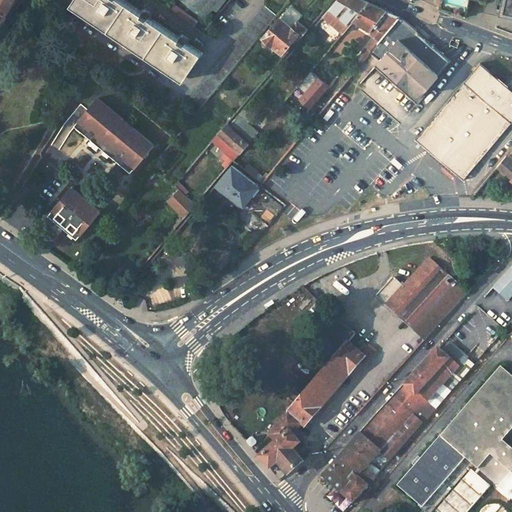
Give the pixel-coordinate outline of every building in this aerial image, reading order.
[(7,16),(10,10),(12,11),(17,0),(0,0),(0,30),(8,17),(7,16)] [(200,55),(121,0),(72,0),(72,1),(183,79),(200,55)] [(176,0),(201,19),(216,0),(176,0)] [(352,0),(336,0),(324,15),(333,23),(352,0)] [(369,3),(362,0),(352,0),(333,23),(339,28),(326,43),(331,47),(354,21),(369,3)] [(511,0),(504,0),(502,14),(511,15),(511,0)] [(198,22),(172,2),(168,7),(193,27),(198,22)] [(400,17),(369,3),(354,21),(376,34),(355,59),(362,64),(372,52),(400,17)] [(277,16),(266,7),(190,99),(201,108),(226,78),(277,16)] [(10,10),(7,16),(8,17),(12,19),(16,13),(12,11),(10,10)] [(451,58),(403,19),(400,17),(372,52),(381,60),(379,62),(420,97),(451,58)] [(309,29),(298,21),(293,27),(282,18),(265,38),(282,52),(291,42),(295,46),(309,29)] [(206,28),(198,22),(193,27),(201,34),(206,28)] [(335,50),(331,47),(325,54),(329,57),(335,50)] [(318,62),(313,57),(297,74),(303,79),(318,62)] [(511,123),(511,85),(482,61),(417,138),(466,178),(511,123)] [(99,97),(76,122),(132,170),(145,155),(147,157),(150,153),(148,152),(154,145),(99,97)] [(249,143),(227,125),(219,134),(241,152),(249,143)] [(370,138),(362,132),(358,136),(367,143),(370,138)] [(511,161),(506,156),(497,167),(511,179),(511,161)] [(403,165),(395,158),(391,162),(399,170),(403,165)] [(285,207),(233,164),(215,185),(243,206),(245,204),(269,225),(285,207)] [(268,179),(259,172),(255,176),(264,184),(268,179)] [(29,188),(24,185),(14,199),(17,201),(29,188)] [(71,188),(49,214),(77,238),(99,213),(71,188)] [(195,205),(179,190),(168,201),(184,218),(195,205)] [(465,292),(427,257),(401,285),(392,277),(374,295),(423,341),(465,292)] [(511,265),(493,288),(509,301),(511,297),(511,265)] [(355,332),(346,324),(345,325),(329,345),(341,355),(358,335),(359,334),(355,332)] [(378,350),(358,335),(341,355),(312,390),(270,436),(279,444),(262,459),(274,473),(282,467),(292,479),(310,464),(300,452),(307,445),(298,435),(305,427),(308,431),(378,350)] [(441,351),(437,347),(404,383),(423,400),(457,363),(449,356),(454,351),(446,345),(441,351)] [(415,467),(397,487),(419,508),(465,457),(511,499),(511,449),(501,439),(511,426),(511,380),(498,367),(436,437),(440,440),(418,464),(412,458),(409,461),(415,467)] [(423,400),(404,383),(393,395),(362,432),(360,431),(321,476),(349,503),(375,475),(365,466),(380,449),(390,458),(433,409),(423,400)] [(256,438),(254,438),(249,442),(249,445),(253,448),(255,449),(259,445),(259,442),(256,438)]
